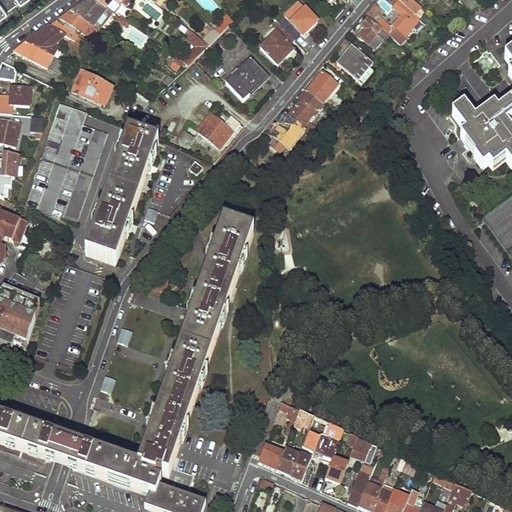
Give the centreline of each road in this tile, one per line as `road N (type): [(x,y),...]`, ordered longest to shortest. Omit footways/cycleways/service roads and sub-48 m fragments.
road 1 (residential): [(82,398),(130,280),(368,0)]
road 2 (residential): [(236,511),(252,468),(348,511)]
